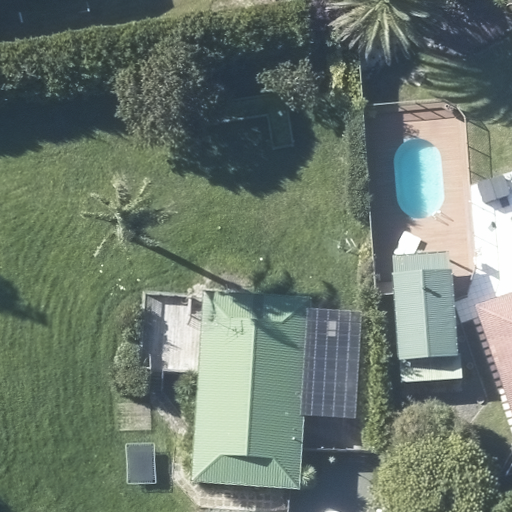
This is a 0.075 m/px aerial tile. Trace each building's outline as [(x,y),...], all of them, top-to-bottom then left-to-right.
[(329,53),(332,90),(348,89),(345,52),(329,53)] [(465,357),(462,307),(459,253),(397,255),(404,384),(437,383),(437,377),(435,358),(460,357),(465,357)] [(320,300),(274,297),(210,293),(206,372),(203,426),(201,483),(291,487),(310,489),(313,414),(333,414),(334,395),(335,374),(337,325),(319,323),(320,300)] [(511,294),(483,304),(511,386),(511,294)] [(490,436),(482,384),(452,389),(461,440),(490,436)]
